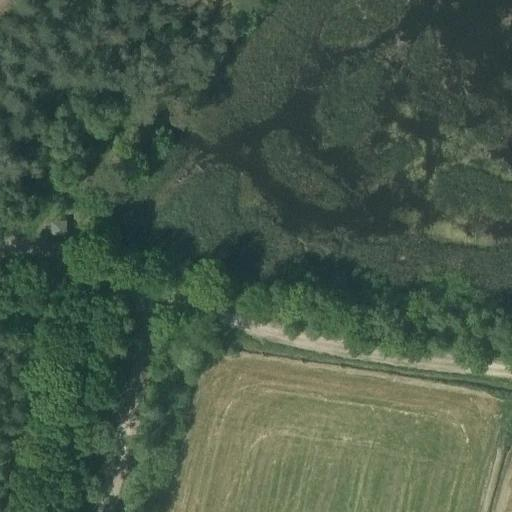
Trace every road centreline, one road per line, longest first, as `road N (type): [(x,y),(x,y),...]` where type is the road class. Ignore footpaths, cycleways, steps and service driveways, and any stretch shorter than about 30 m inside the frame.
road 1 (track): [(154,298),(302,338),(511,373)]
road 2 (track): [(154,298),(101,511)]
road 3 (track): [(0,265),(66,272),(154,298)]
